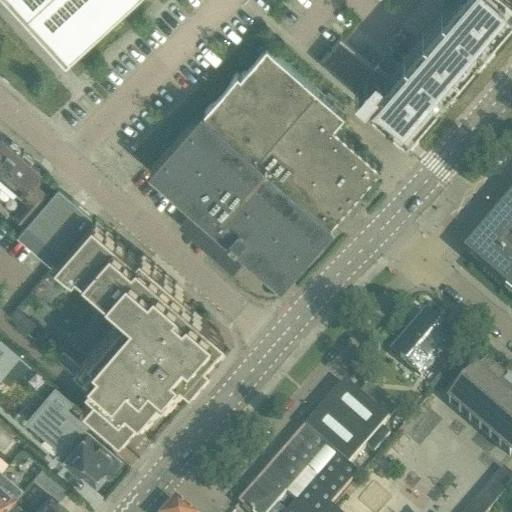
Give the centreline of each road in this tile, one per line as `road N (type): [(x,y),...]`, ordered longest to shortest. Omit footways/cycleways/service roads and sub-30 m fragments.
road 1 (residential): [(278,341),(0,98)]
road 2 (tertiary): [(128,511),(278,341)]
road 3 (tertiary): [(383,227),(511,84)]
road 4 (residential): [(511,336),(383,227)]
road 5 (tertiary): [(278,341),(383,227)]
